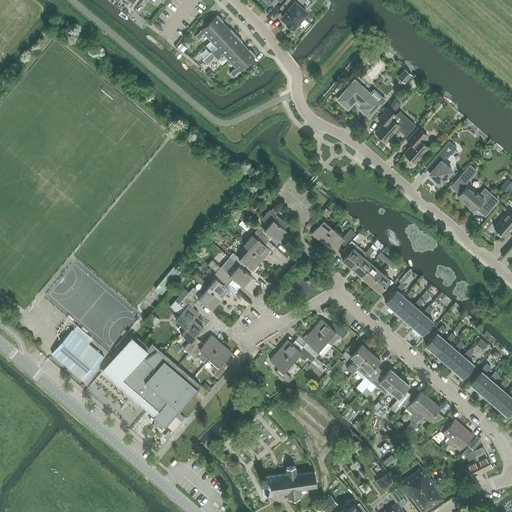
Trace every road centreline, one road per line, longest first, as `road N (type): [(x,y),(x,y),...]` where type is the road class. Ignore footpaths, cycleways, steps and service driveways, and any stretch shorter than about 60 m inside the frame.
road 1 (tertiary): [(195,511),(0,342)]
road 2 (residential): [(511,470),(499,439),(336,292)]
road 3 (residential): [(326,128),(511,279)]
road 4 (residential): [(326,128),(307,116),(293,71),(234,0)]
